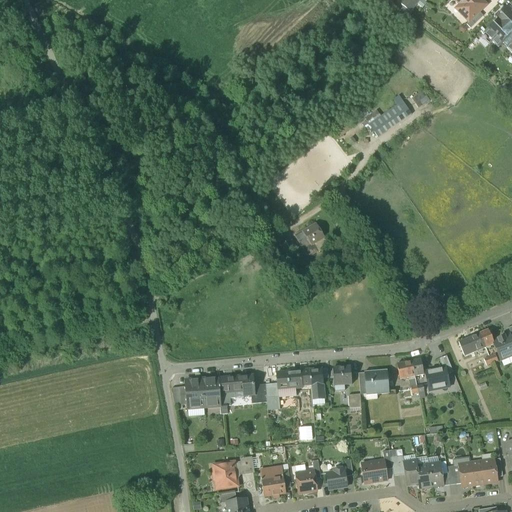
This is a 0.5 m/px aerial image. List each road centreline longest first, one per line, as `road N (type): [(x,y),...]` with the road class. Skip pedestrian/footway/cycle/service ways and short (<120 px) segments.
road 1 (unclassified): [(24,0),(142,255),(164,372)]
road 2 (residential): [(511,306),(409,348),(164,372)]
road 3 (unknown): [(149,293),(320,199),(404,125)]
road 4 (residential): [(424,511),(394,491),(281,510)]
road 5 (residential): [(187,511),(164,372)]
